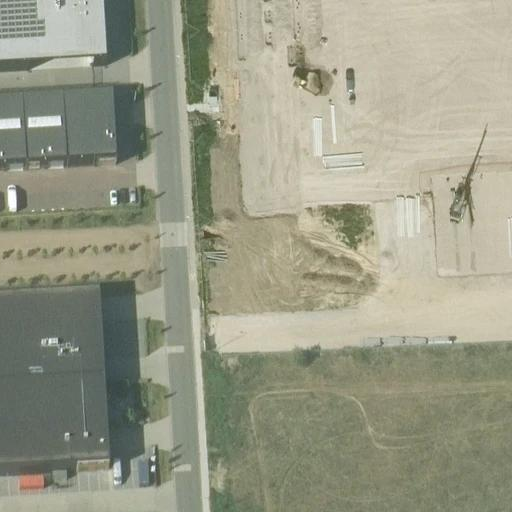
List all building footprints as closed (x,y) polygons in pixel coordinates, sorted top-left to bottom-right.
[(105,67),(101,0),(0,0),(0,73),(29,72),(30,48),(57,36),(78,35),(94,68),(105,67)] [(263,200),(511,188),(511,0),(238,0),(242,60),(270,58),(271,74),(257,75),(263,200)] [(208,92),(209,101),(217,101),(216,91),(208,92)] [(112,99),(0,105),(0,173),(115,166),(112,99)] [(97,299),(0,304),(0,478),(108,472),(97,299)]
